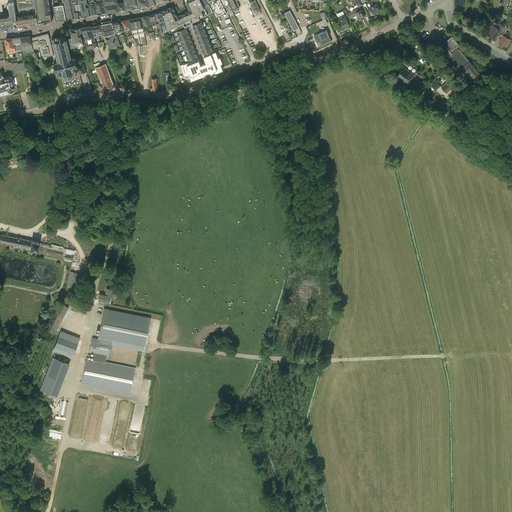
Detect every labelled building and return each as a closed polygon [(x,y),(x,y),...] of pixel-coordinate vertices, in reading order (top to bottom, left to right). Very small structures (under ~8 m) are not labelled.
[(48,0),(0,0),(0,28),(12,27),(52,21),(48,0)] [(53,3),(56,20),(66,19),(62,0),(53,0),(53,1),(53,3)] [(62,0),(66,19),(75,17),(71,0),(62,0)] [(72,0),(76,17),(83,16),(79,0),(72,0)] [(79,0),(80,1),(83,16),(90,15),(89,10),(87,1),(86,0),(79,0)] [(91,0),(92,3),(89,3),(88,1),(90,15),(97,14),(95,2),(94,0),(91,0)] [(94,0),(95,2),(97,14),(105,12),(103,0),(102,0),(94,0)] [(103,0),(106,12),(119,10),(117,0),(103,0)] [(117,0),(119,10),(126,10),(125,1),(121,2),(120,0),(117,0)] [(137,0),(124,0),(125,1),(126,10),(137,8),(139,8),(138,3),(137,0)] [(206,9),(201,0),(186,0),(186,3),(190,10),(187,12),(186,12),(185,12),(186,13),(190,21),(194,20),(194,21),(208,14),(205,9),(206,9)] [(201,0),(206,9),(207,9),(209,13),(212,12),(210,6),(209,6),(206,0),(201,0)] [(227,12),(220,0),(212,0),(208,2),(216,18),(227,12)] [(220,0),(227,12),(228,14),(233,11),(232,11),(226,0),(220,0)] [(237,0),(236,0),(226,0),(232,11),(240,7),(237,0)] [(254,0),(250,2),(251,5),(254,12),(255,12),(260,21),(259,22),(264,31),(270,28),(265,18),(264,19),(254,0)] [(377,4),(372,6),(371,4),(373,3),(371,0),(370,0),(365,2),(367,8),(368,8),(369,11),(371,16),(374,14),(373,13),(380,10),(377,4)] [(365,17),(361,10),(360,7),(351,12),(353,17),(357,15),(359,20),(361,19),(361,20),(362,20),(363,20),(363,19),(363,18),(365,17)] [(167,9),(162,11),(164,16),(162,16),(166,27),(167,27),(168,29),(170,33),(178,29),(177,29),(177,28),(185,24),(181,15),(181,14),(180,15),(177,17),(173,9),(170,8),(167,9)] [(290,10),(284,13),(294,30),(299,28),(290,10)] [(156,13),(158,20),(155,20),(157,26),(157,27),(163,25),(164,30),(168,29),(167,27),(166,27),(162,16),(164,16),(162,11),(156,13)] [(342,28),(349,25),(343,11),(337,14),(338,17),(342,25),(340,25),(342,28)] [(183,13),(181,14),(181,15),(185,24),(187,23),(190,21),(186,13),(185,12),(183,13)] [(153,27),(157,26),(155,20),(158,20),(156,13),(149,15),(151,23),(152,23),(153,27)] [(151,23),(149,15),(143,17),(144,25),(151,23)] [(133,34),(145,32),(141,17),(132,19),(132,18),(128,19),(133,34)] [(131,29),(128,21),(128,19),(112,22),(115,33),(124,30),(124,31),(131,29)] [(115,33),(112,22),(102,24),(105,36),(110,34),(111,37),(111,38),(106,40),(109,49),(114,47),(120,45),(118,40),(116,35),(115,33)] [(194,30),(203,27),(201,22),(192,26),(194,30)] [(495,23),(494,26),(492,25),(486,34),(494,39),(499,31),(501,32),(505,26),(499,23),(498,24),(495,23)] [(96,25),(91,26),(94,38),(99,37),(96,25)] [(499,36),(502,37),(499,42),(505,46),(510,39),(507,37),(509,33),(506,32),(508,28),(506,27),(507,26),(505,25),(505,26),(501,32),(499,36)] [(95,40),(95,39),(94,38),(91,26),(86,26),(80,27),(84,43),(86,48),(87,47),(88,50),(93,49),(94,47),(98,46),(95,40)] [(203,27),(194,30),(196,35),(205,32),(203,27)] [(72,37),(74,44),(77,43),(78,46),(83,45),(80,28),(70,29),(72,37)] [(178,37),(188,33),(186,28),(176,32),(178,37)] [(326,30),(314,36),(319,47),(332,41),(326,30)] [(205,32),(196,35),(198,40),(207,36),(205,32)] [(40,47),(48,33),(31,38),(33,48),(33,49),(34,49),(39,47),(40,46),(40,47)] [(51,45),(48,33),(40,47),(41,48),(43,57),(54,55),(52,45),(51,45)] [(74,44),(72,37),(67,38),(66,37),(66,36),(66,34),(66,33),(65,34),(61,35),(60,35),(56,36),(56,37),(53,37),(52,37),(52,38),(53,38),(54,41),(53,42),(54,42),(55,47),(54,47),(55,47),(56,51),(55,52),(56,52),(56,53),(55,53),(56,56),(57,56),(56,56),(57,57),(58,61),(55,62),(54,62),(55,63),(57,71),(56,71),(56,72),(57,72),(57,75),(57,76),(58,75),(60,76),(59,77),(60,77),(60,76),(62,75),(63,76),(64,75),(66,77),(65,78),(66,78),(66,77),(68,78),(68,79),(69,79),(69,78),(71,77),(71,78),(71,77),(72,76),(73,76),(73,75),(73,73),(75,73),(75,72),(77,72),(77,73),(79,73),(79,74),(85,73),(83,64),(81,65),(81,63),(77,64),(75,57),(76,56),(75,56),(75,57),(71,58),(71,53),(70,53),(70,52),(71,52),(71,49),(70,49),(69,49),(70,48),(70,47),(74,46),(74,44)] [(188,33),(178,37),(180,41),(190,38),(188,33)] [(30,35),(25,36),(21,37),(23,47),(23,49),(24,55),(34,53),(34,55),(36,55),(34,49),(33,49),(33,48),(31,38),(30,35)] [(209,41),(207,36),(198,40),(200,45),(209,41)] [(481,75),(469,61),(458,48),(460,46),(451,36),(439,48),(441,50),(442,49),(459,69),(454,74),(463,85),(469,80),(465,75),(469,72),(476,80),(481,75)] [(16,52),(13,38),(6,39),(9,53),(16,52)] [(192,42),(190,38),(180,41),(182,46),(192,42)] [(211,46),(209,41),(200,45),(201,50),(211,46)] [(193,47),(192,42),(182,46),(184,51),(193,47)] [(247,42),(243,44),(249,57),(253,55),(247,42)] [(211,46),(201,50),(203,54),(213,51),(211,46)] [(193,47),(184,51),(186,56),(195,52),(193,47)] [(430,54),(437,61),(440,58),(433,50),(430,54)] [(197,57),(195,52),(186,56),(188,61),(197,57)] [(215,52),(204,56),(210,73),(216,70),(215,68),(220,66),(215,52)] [(105,64),(98,67),(96,62),(97,62),(96,58),(92,59),(104,87),(114,85),(105,64)] [(198,58),(181,65),(185,75),(189,74),(190,77),(197,75),(197,77),(204,74),(198,58)] [(24,62),(17,64),(19,71),(26,69),(24,62)] [(410,71),(409,72),(402,66),(395,76),(402,81),(401,82),(406,86),(415,74),(410,71)] [(445,72),(440,76),(444,80),(448,76),(445,72)] [(0,91),(7,90),(8,92),(14,90),(12,85),(14,84),(13,79),(11,80),(11,76),(3,78),(2,75),(0,75),(0,91)] [(438,84),(441,82),(438,79),(432,85),(436,90),(440,86),(438,84)] [(441,87),(446,93),(454,86),(449,80),(441,87)] [(20,94),(13,95),(17,110),(23,108),(22,103),(21,97),(20,94)] [(78,223),(80,218),(72,215),(70,220),(78,223)] [(0,241),(15,244),(15,247),(29,250),(30,249),(37,250),(39,243),(0,234),(0,241)] [(81,274),(70,271),(66,287),(78,289),(81,274)] [(114,290),(106,288),(105,295),(99,294),(98,300),(109,303),(110,297),(112,298),(114,290)] [(63,305),(49,332),(54,335),(69,308),(63,305)] [(97,339),(92,338),(89,353),(94,354),(93,359),(86,357),(80,384),(130,394),(135,367),(105,361),(106,356),(109,357),(112,342),(117,343),(144,349),(150,317),(103,308),(97,339)] [(73,354),(79,338),(60,331),(54,346),(73,354)] [(40,390),(58,396),(70,361),(52,355),(40,390)] [(149,395),(150,380),(143,379),(141,395),(149,395)]
